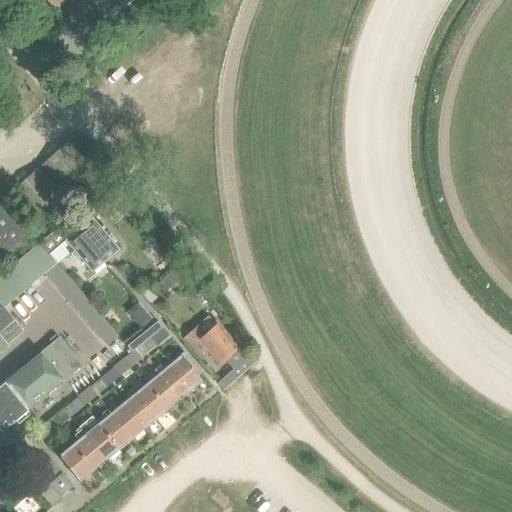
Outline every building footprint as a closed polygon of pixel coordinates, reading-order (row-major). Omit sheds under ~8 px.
[(43,0),(56,12),(67,0),(43,0)] [(66,146),(17,188),(48,225),(98,182),(66,146)] [(70,219),(105,262),(118,250),(109,240),(113,237),(103,225),(99,228),(92,219),(113,201),(104,190),(70,219)] [(0,261),(34,233),(0,193),(0,261)] [(105,262),(70,219),(69,218),(40,243),(48,255),(65,241),(91,273),(105,262)] [(55,263),(48,255),(40,243),(0,276),(0,349),(6,345),(23,331),(14,321),(2,306),(55,263)] [(237,348),(215,324),(204,335),(198,329),(186,340),(201,356),(207,350),(220,364),(237,348)] [(148,341),(155,349),(169,336),(160,325),(147,336),(149,340),(148,341)] [(143,358),(155,349),(148,341),(136,350),(143,358)] [(132,367),(143,358),(136,350),(125,359),(132,367)] [(0,432),(1,433),(28,412),(64,381),(41,353),(0,386),(0,432)] [(223,390),(257,362),(250,355),(217,384),(223,390)] [(189,391),(200,381),(180,356),(168,366),(189,391)] [(121,377),(132,367),(125,359),(114,368),(121,377)] [(178,400),(189,391),(168,366),(157,375),(178,400)] [(109,386),(121,377),(114,368),(102,378),(109,386)] [(167,409),(178,400),(157,375),(146,384),(167,409)] [(96,397),(109,386),(102,378),(89,388),(96,397)] [(155,419),(167,409),(146,384),(135,394),(155,419)] [(83,408),(96,397),(89,388),(76,399),(83,408)] [(144,428),(155,419),(135,394),(123,403),(144,428)] [(71,418),(83,408),(76,399),(63,409),(71,418)] [(131,439),(144,428),(123,403),(110,414),(131,439)] [(58,429),(71,418),(63,409),(50,420),(58,429)] [(118,450),(131,439),(110,414),(97,425),(118,450)] [(38,445),(58,429),(50,420),(31,436),(38,445)] [(105,460),(118,450),(97,425),(84,435),(105,460)] [(92,471),(105,460),(84,435),(71,446),(92,471)] [(79,482),(92,471),(71,446),(58,457),(79,482)] [(71,486),(61,475),(50,485),(60,496),(71,486)]
